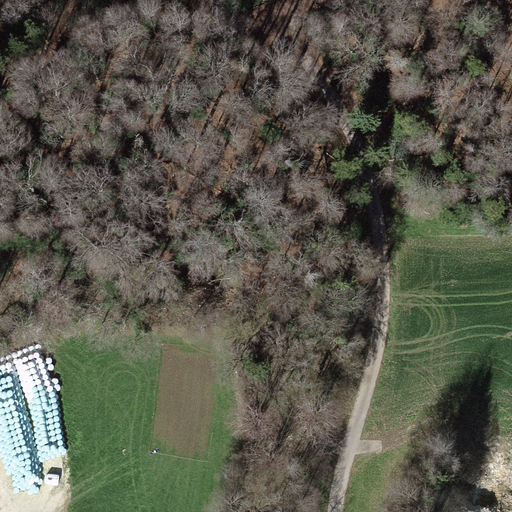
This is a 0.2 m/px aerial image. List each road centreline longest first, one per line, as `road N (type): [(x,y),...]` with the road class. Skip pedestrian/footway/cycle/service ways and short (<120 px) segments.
road 1 (track): [(350,511),(355,442),(382,344),(388,280),(374,185),(339,104)]
road 2 (track): [(298,34),(118,0)]
